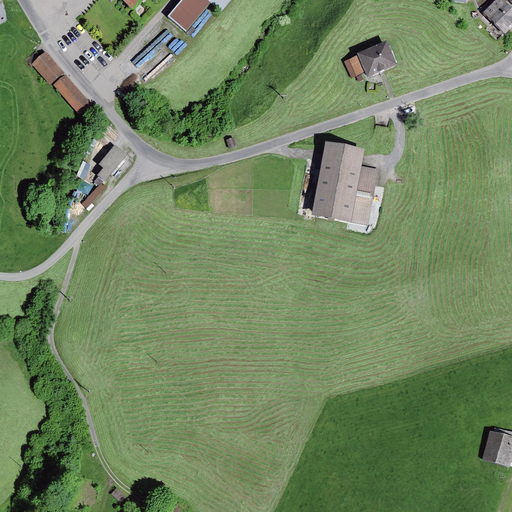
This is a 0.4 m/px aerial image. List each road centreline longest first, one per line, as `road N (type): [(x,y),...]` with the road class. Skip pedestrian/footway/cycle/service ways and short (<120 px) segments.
road 1 (unclassified): [(511,69),(220,159),(155,166)]
road 2 (track): [(157,511),(112,476),(50,337),(84,229)]
road 3 (unclassified): [(22,0),(155,166)]
road 4 (unclassified): [(155,166),(121,187),(42,269),(0,276)]
